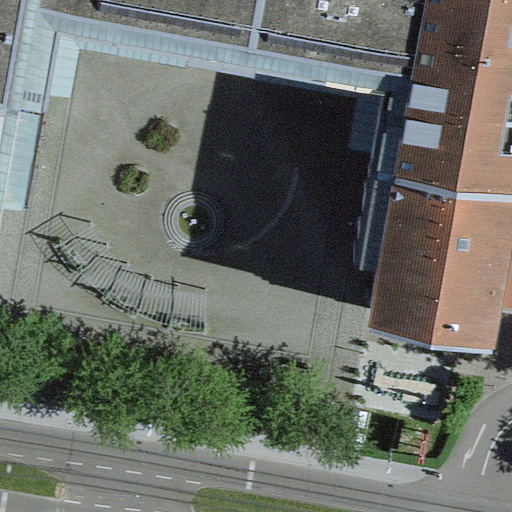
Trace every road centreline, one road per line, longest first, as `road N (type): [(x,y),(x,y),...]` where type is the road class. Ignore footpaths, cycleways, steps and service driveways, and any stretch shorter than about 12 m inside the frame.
road 1 (secondary): [(435,511),(135,460)]
road 2 (secondary): [(135,460),(0,438)]
